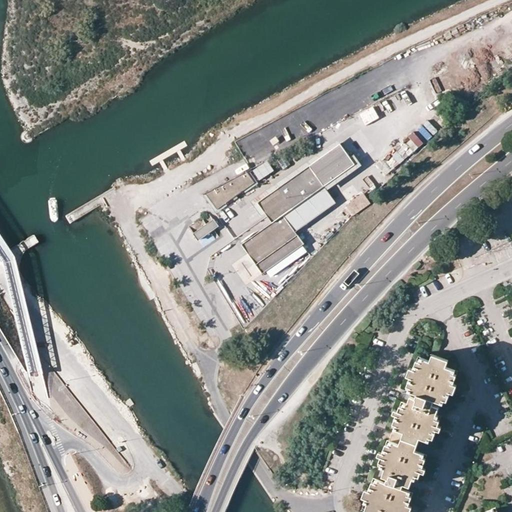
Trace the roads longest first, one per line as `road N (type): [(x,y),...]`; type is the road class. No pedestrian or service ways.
road 1 (primary): [(511,124),(428,195),(279,359),(243,410),(198,511)]
road 2 (primary): [(217,511),(251,435),(289,383),(375,286),(511,159)]
road 3 (track): [(163,180),(333,80),(500,0)]
road 4 (residential): [(511,266),(425,305),(402,326),(338,500)]
road 5 (track): [(511,16),(328,109),(249,162)]
road 6 (unclassified): [(150,460),(0,270)]
road 7 (track): [(211,381),(110,195)]
road 8 (unclassified): [(211,381),(275,488),(305,503),(338,500)]
road 9 (unclassified): [(211,381),(220,326),(160,216)]
road 10 (primary): [(14,385),(58,511)]
